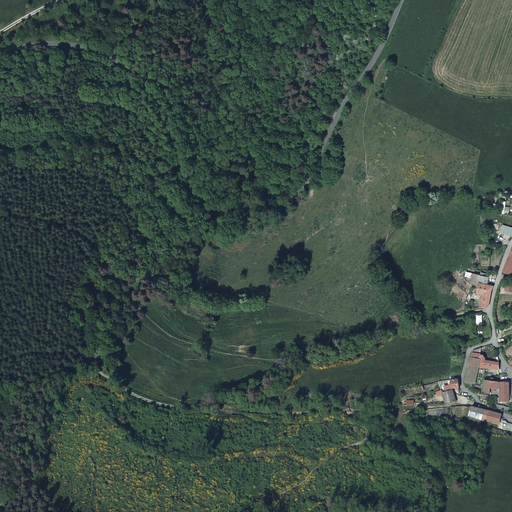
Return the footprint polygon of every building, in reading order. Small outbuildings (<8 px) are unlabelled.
[(511,273),(511,248),(503,273),(511,276),(511,273)] [(476,282),(485,284),(486,277),(479,275),(480,272),(473,270),(470,284),(476,286),(476,282)] [(491,291),(493,285),(485,284),(476,282),(476,286),(474,292),(481,294),(479,307),(485,307),(487,305),(489,303),(491,291)] [(462,382),(470,384),(473,385),(476,369),(478,362),(468,361),(462,382)] [(496,364),(478,362),(476,369),(496,370),(496,364)] [(481,388),(488,388),(498,390),(498,383),(491,382),(492,379),(488,379),(487,382),(481,381),(481,388)] [(506,384),(498,383),(498,390),(498,398),(496,398),(495,402),(506,404),(507,387),(506,384)] [(443,402),(443,405),(454,404),(452,393),(441,394),(443,402)] [(470,408),(467,421),(472,422),(473,421),(498,426),(499,420),(500,415),(470,408)]
